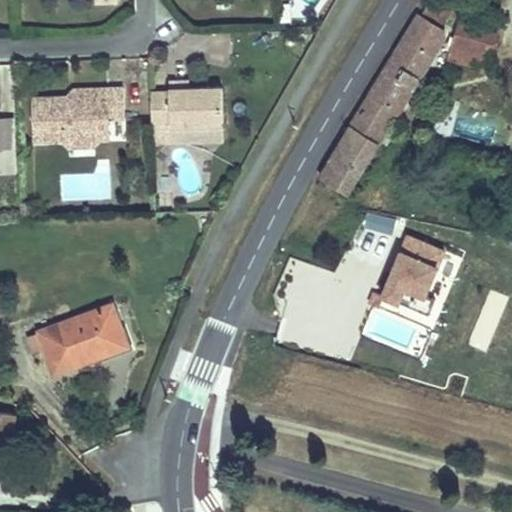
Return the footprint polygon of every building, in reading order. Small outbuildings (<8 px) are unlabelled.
[(439,0),(429,0),(423,9),(443,24),(454,10),(439,0)] [(404,33),(368,93),(396,112),(427,60),(444,33),(415,17),(404,33)] [(447,58),(511,79),(511,59),(490,53),(495,33),(457,24),(447,58)] [(143,89),(145,125),(162,124),(162,130),(214,128),(212,79),(161,81),(160,88),(143,89)] [(81,93),(25,96),(26,138),(95,135),(94,118),(116,117),(114,84),(81,85),(81,93)] [(317,178),(345,194),(387,127),(396,112),(368,93),(317,178)] [(293,218),(282,241),(324,254),(345,194),(317,178),(309,190),(293,218)] [(429,312),(435,295),(427,292),(445,246),(405,231),(381,294),(429,312)] [(107,297),(37,321),(51,362),(121,339),(107,297)] [(0,401),(0,468),(1,468),(11,403),(0,401)]
